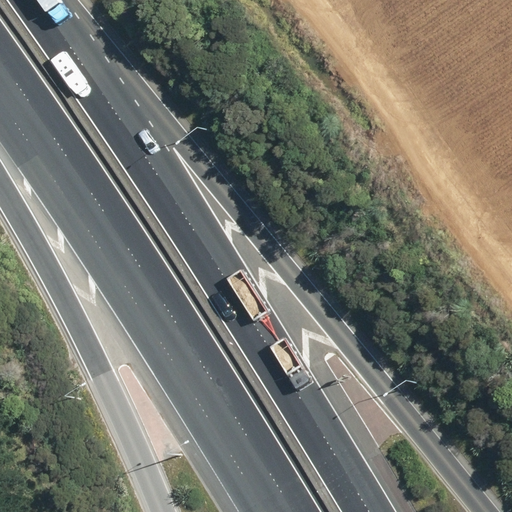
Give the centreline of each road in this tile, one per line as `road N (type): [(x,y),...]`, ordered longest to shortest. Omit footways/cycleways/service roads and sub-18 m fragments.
road 1 (motorway): [(66,0),(499,511)]
road 2 (motorway): [(32,0),(138,144),(368,511)]
road 3 (motorway): [(289,511),(68,160),(0,67)]
road 4 (motorway): [(159,511),(124,428),(0,194)]
